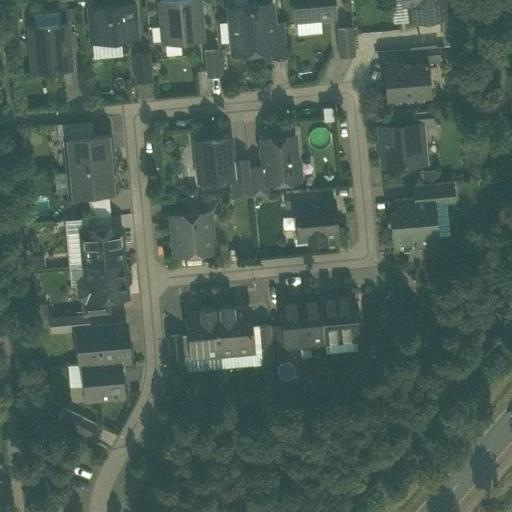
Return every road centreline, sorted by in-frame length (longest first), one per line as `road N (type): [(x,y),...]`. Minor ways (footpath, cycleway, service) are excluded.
road 1 (residential): [(151,277),(134,107),(354,87),(369,259)]
road 2 (residential): [(97,511),(107,475),(151,394),(151,277)]
road 3 (residential): [(369,259),(151,277)]
road 4 (secondary): [(433,511),(511,421)]
